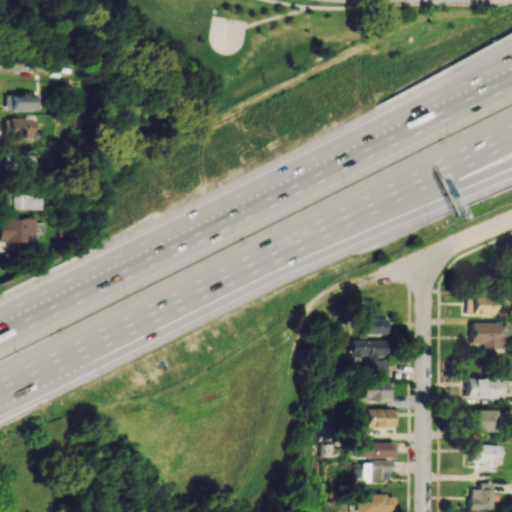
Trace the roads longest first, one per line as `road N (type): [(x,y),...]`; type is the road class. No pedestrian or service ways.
road 1 (motorway): [(62,353),(511,128)]
road 2 (motorway): [(62,353),(304,258),(511,164)]
road 3 (motorway): [(391,134),(83,295)]
road 4 (residential): [(423,256),(424,511)]
road 5 (residential): [(511,219),(359,282)]
road 6 (motorway): [(511,71),(391,134)]
